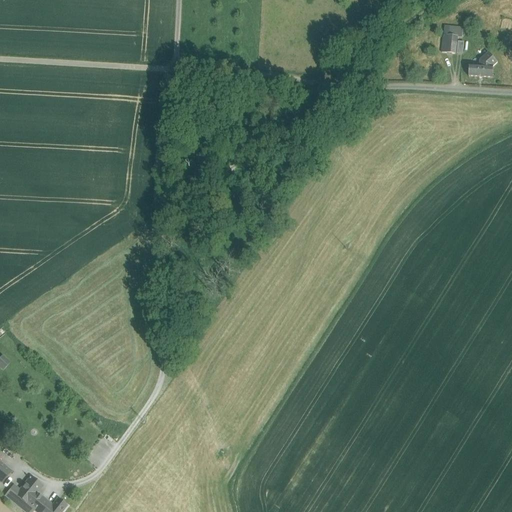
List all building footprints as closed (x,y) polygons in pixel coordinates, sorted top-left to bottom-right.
[(441,49),(455,50),(456,33),(461,33),(461,24),(442,23),(441,49)] [(479,61),(479,66),(494,68),(498,63),(488,53),(479,61)] [(494,68),(479,66),(470,66),(469,77),(493,79),(494,68)] [(0,360),(0,366),(3,369),(9,363),(3,357),(0,360)] [(0,464),(0,480),(2,482),(10,472),(0,464)] [(53,506),(36,493),(42,487),(31,478),(30,479),(30,478),(29,479),(29,480),(18,494),(16,496),(34,510),(36,511),(61,511),(66,507),(58,500),(53,506)] [(18,494),(13,489),(8,495),(7,494),(7,495),(7,496),(6,497),(24,511),(32,511),(34,510),(16,496),(18,494)]
